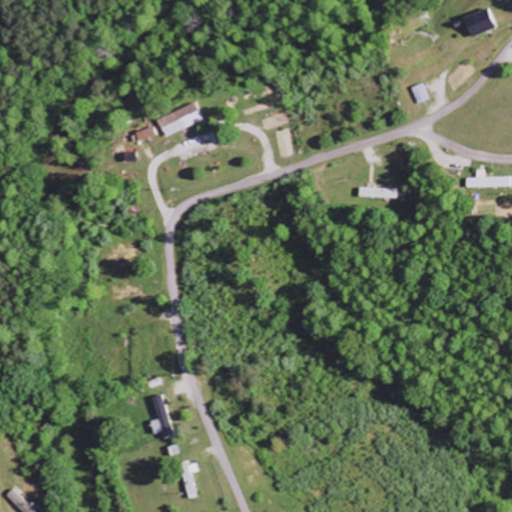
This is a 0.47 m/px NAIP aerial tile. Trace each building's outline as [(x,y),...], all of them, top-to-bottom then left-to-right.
[(462,19),(469,38),(494,29),(486,9),(462,19)] [(427,100),(421,84),(410,88),(416,105),(427,100)] [(467,189),(511,188),(511,178),(486,178),(486,170),(477,171),(478,178),(467,179),(467,189)] [(396,190),(358,188),(357,198),(395,199),(396,190)] [(154,436),(162,433),(164,440),(175,437),(164,395),(151,398),(157,419),(150,421),(154,436)] [(195,498),(189,475),(198,473),(196,463),(180,467),(188,500),(195,498)]
